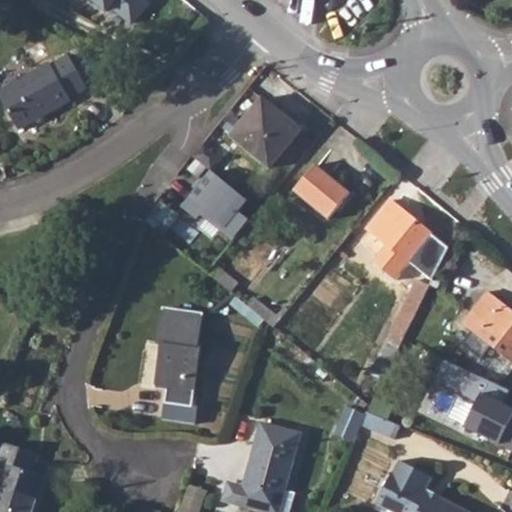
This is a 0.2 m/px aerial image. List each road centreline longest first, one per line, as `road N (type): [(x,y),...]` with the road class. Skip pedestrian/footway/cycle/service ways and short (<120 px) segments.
road 1 (unknown): [(511,475),(396,406),(299,327),(161,176)]
road 2 (residential): [(192,99),(186,141),(136,211),(80,355),(70,404),(109,459),(163,473)]
road 3 (residential): [(192,99),(43,200),(0,215)]
road 4 (secondary): [(399,81),(332,74),(259,29)]
